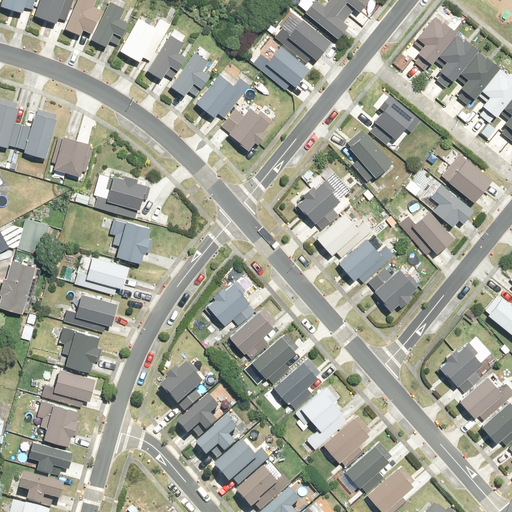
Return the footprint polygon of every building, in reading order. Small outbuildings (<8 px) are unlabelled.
[(27,8),(33,10),(36,0),(5,0),(5,4),(27,11),(27,8)] [(62,18),(67,20),(74,0),(43,0),(39,14),(61,22),(62,18)] [(96,33),(105,9),(97,6),(99,0),(79,0),(69,28),(86,34),(88,30),(96,33)] [(369,0),(331,0),(328,5),(321,0),(308,0),(302,7),(340,37),(350,24),(340,16),(351,1),(362,10),(369,0)] [(123,18),(128,8),(113,1),(95,39),(111,46),(117,33),(125,37),(132,22),(123,18)] [(285,32),(322,61),(336,42),(300,14),(285,32)] [(443,54),(461,34),(439,16),(421,38),(428,43),(416,59),(430,70),(443,54)] [(153,60),(172,23),(162,18),(158,26),(141,18),(124,50),(144,61),(146,57),(153,60)] [(182,52),(188,42),(174,33),(151,70),(165,79),(173,66),(182,71),(191,57),(182,52)] [(461,34),(443,54),(451,61),(436,80),(449,90),(463,72),(482,51),(461,34)] [(315,69),(278,39),(266,54),(273,59),(271,63),(301,87),(315,69)] [(206,70),(212,60),(198,50),(174,86),(189,95),(197,83),(205,89),(214,75),(206,70)] [(482,51),(463,72),(472,80),(460,96),(473,106),(485,89),(504,68),(482,51)] [(511,75),(504,68),(485,89),(494,97),(480,114),(493,124),(507,108),(511,101),(511,75)] [(237,84),(222,73),(199,102),(218,117),(221,114),(226,118),(251,85),(242,78),(237,84)] [(387,110),(378,120),(399,139),(409,128),(412,131),(422,120),(393,94),(390,98),(383,106),(387,110)] [(18,122),(22,108),(0,101),(0,143),(21,149),(28,125),(18,122)] [(261,113),(253,107),(231,134),(251,150),(259,141),(262,144),(271,134),(267,131),(275,121),(263,110),(261,113)] [(61,119),(39,113),(29,151),(50,157),(61,119)] [(395,162),(369,133),(368,134),(364,130),(350,142),(379,176),(395,162)] [(88,172),(96,144),(67,136),(58,168),(84,176),(85,172),(88,172)] [(496,180),(455,149),(439,171),(479,201),(496,180)] [(141,178),(129,175),(128,179),(117,177),(111,201),(144,209),(150,185),(140,183),(141,178)] [(423,189),(411,179),(404,187),(416,197),(423,189)] [(300,204),(323,229),(340,214),(335,208),(344,199),(328,180),(318,188),(316,185),(307,193),(309,196),(300,204)] [(435,181),(427,191),(442,203),(436,210),(456,227),(464,218),(468,222),(477,211),(444,183),(441,186),(435,181)] [(425,207),(411,219),(441,253),(458,238),(433,209),(429,212),(425,207)] [(344,257),(375,229),(367,221),(361,226),(348,212),(319,237),(335,255),(339,252),(344,257)] [(116,244),(123,246),(120,255),(144,262),(147,252),(149,253),(154,237),(151,236),(154,227),(117,217),(112,233),(118,235),(116,244)] [(15,260),(39,267),(50,226),(27,219),(15,260)] [(366,282),(396,255),(389,246),(383,251),(370,237),(342,263),(357,280),(361,277),(366,282)] [(132,266),(96,256),(90,279),(126,288),(132,266)] [(39,267),(15,260),(2,306),(25,313),(39,267)] [(385,267),(369,281),(394,310),(403,302),(406,305),(415,297),(412,293),(421,285),(404,267),(394,276),(385,267)] [(254,302),(237,283),(229,289),(226,286),(215,296),(218,299),(211,305),(228,325),(235,319),(240,325),(257,310),(251,304),(254,302)] [(511,301),(500,293),(493,303),(499,307),(492,317),(511,331),(511,301)] [(122,304),(85,294),(79,316),(116,326),(122,304)] [(238,356),(244,350),(252,359),(271,342),(266,336),(280,324),(266,308),(233,336),(226,342),(238,356)] [(66,343),(63,352),(72,354),(69,364),(93,371),(96,362),(99,363),(104,347),(101,346),(103,336),(65,325),(61,342),(66,343)] [(288,334),(258,360),(250,367),(264,383),(272,376),(277,381),(293,368),(288,362),(302,350),(288,334)] [(462,352),(458,348),(449,357),(452,360),(444,368),(468,391),(484,375),(480,371),(488,363),(470,344),(462,352)] [(310,358),(279,385),(271,392),(282,406),(291,398),(299,407),(314,394),(310,388),(325,375),(310,358)] [(208,381),(191,362),(181,370),(180,368),(168,378),(170,380),(163,386),(186,413),(203,398),(197,391),(208,381)] [(99,378),(63,369),(59,387),(47,384),(44,397),(84,406),(86,399),(93,401),(99,378)] [(504,388),(493,374),(463,399),(481,421),(511,395),(511,386),(509,384),(504,388)] [(316,447),(352,416),(338,400),(341,398),(330,385),(305,407),(323,428),(309,440),(316,447)] [(211,433),(221,424),(213,415),(222,407),(211,395),(179,422),(191,436),(203,425),(211,433)] [(44,417),(42,426),(50,429),(48,439),(71,445),(74,435),(77,436),(82,420),(78,420),(81,409),(44,399),(39,416),(44,417)] [(509,446),(511,442),(511,399),(511,400),(485,427),(500,442),(503,439),(509,446)] [(326,444),(327,445),(320,451),(331,463),(338,458),(346,467),(365,451),(361,446),(373,435),(370,432),(372,431),(359,416),(326,444)] [(228,454),(239,444),(232,436),(241,429),(230,417),(221,424),(211,433),(198,444),(209,457),(222,447),(228,454)] [(41,459),(39,468),(55,472),(58,463),(73,467),(77,451),(29,439),(25,455),(41,459)] [(240,485),(271,458),(263,448),(256,454),(245,441),(216,466),(232,483),(235,480),(240,485)] [(381,441),(347,470),(340,476),(352,489),(359,483),(367,492),(385,477),(381,473),(392,463),(390,461),(394,457),(381,441)] [(403,465),(369,494),(365,499),(376,511),(381,507),(384,511),(393,511),(408,499),(406,497),(418,486),(414,482),(416,480),(403,465)] [(268,468),(239,492),(255,510),(258,506),(262,510),(292,484),(284,475),(278,480),(268,468)] [(26,473),(22,489),(32,492),(30,501),(46,505),(48,496),(65,500),(69,484),(26,473)] [(298,511),(295,508),(303,501),(292,488),(264,511),(298,511)] [(12,511),(53,511),(16,501),(12,511)]
